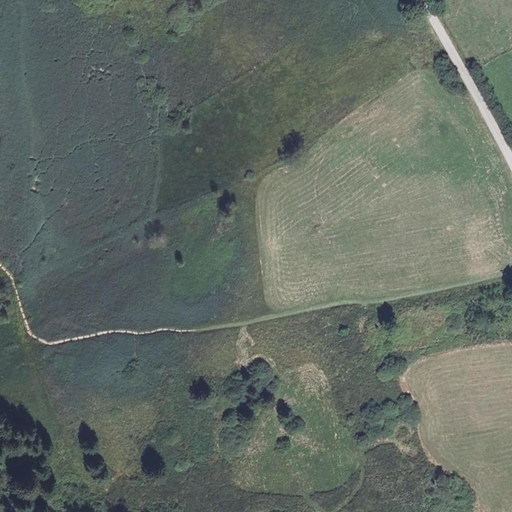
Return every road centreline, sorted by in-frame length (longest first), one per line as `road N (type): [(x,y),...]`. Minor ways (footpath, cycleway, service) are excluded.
road 1 (unclassified): [(421,0),(511,163)]
road 2 (track): [(103,511),(39,385),(31,347)]
